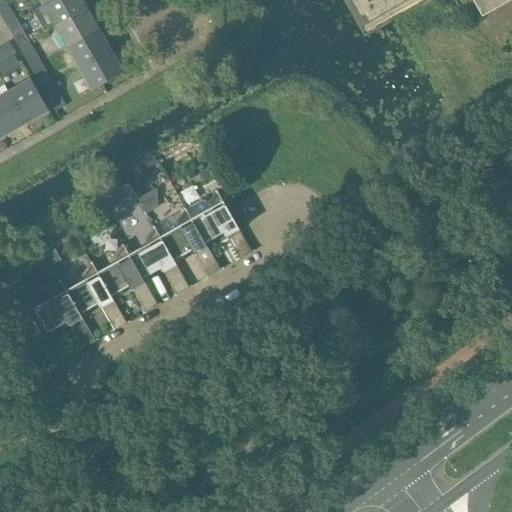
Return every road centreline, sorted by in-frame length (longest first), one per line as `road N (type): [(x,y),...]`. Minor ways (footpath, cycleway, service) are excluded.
road 1 (residential): [(0,445),(41,446),(79,416),(95,368),(272,249),(291,223)]
road 2 (secondary): [(511,380),(388,472)]
